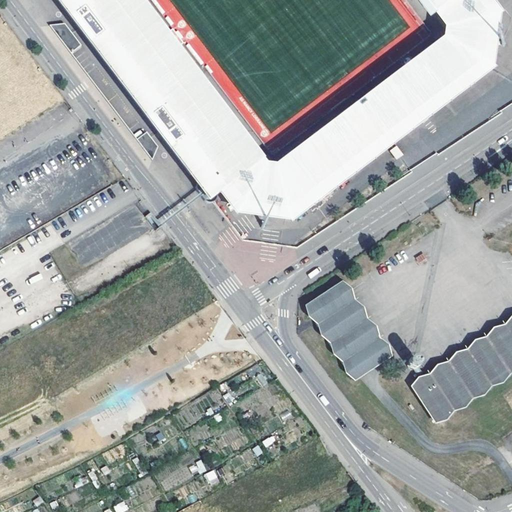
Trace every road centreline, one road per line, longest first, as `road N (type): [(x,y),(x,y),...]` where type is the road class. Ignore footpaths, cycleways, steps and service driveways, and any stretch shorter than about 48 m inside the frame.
road 1 (secondary): [(9,0),(245,307)]
road 2 (residential): [(245,307),(511,128)]
road 3 (secondary): [(245,307),(340,431)]
road 4 (secondary): [(467,511),(340,431)]
road 5 (unknown): [(466,225),(463,300),(425,340)]
